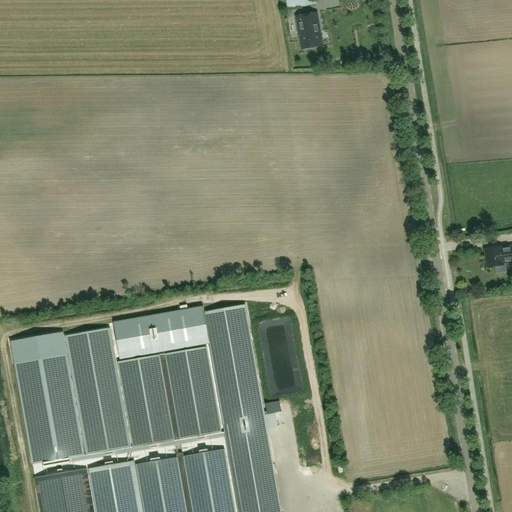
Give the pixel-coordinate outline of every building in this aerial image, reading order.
[(315,0),(286,0),(288,9),(316,4),(315,0)] [(318,13),(296,16),(301,49),(323,45),(318,13)] [(511,247),(505,249),(504,246),(484,249),(486,267),(505,265),(505,263),(511,261),(511,247)] [(181,448),(174,449),(175,455),(134,462),(143,511),(142,511),(133,462),(88,470),(95,511),(93,511),(86,470),(35,480),(40,511),(281,511),(267,430),(278,428),(275,408),(264,410),(246,305),(204,313),(203,313),(209,343),(238,511),(234,511),(223,446),(182,454),(181,448)] [(181,311),(114,323),(120,359),(209,343),(203,313),(204,313),(203,307),(188,310),(187,305),(180,306),(181,311)] [(86,456),(131,448),(110,329),(65,337),(86,456)] [(32,465),(85,456),(63,334),(10,344),(32,465)] [(205,347),(118,363),(133,449),(173,441),(174,449),(181,448),(179,440),(220,433),(205,347)]
